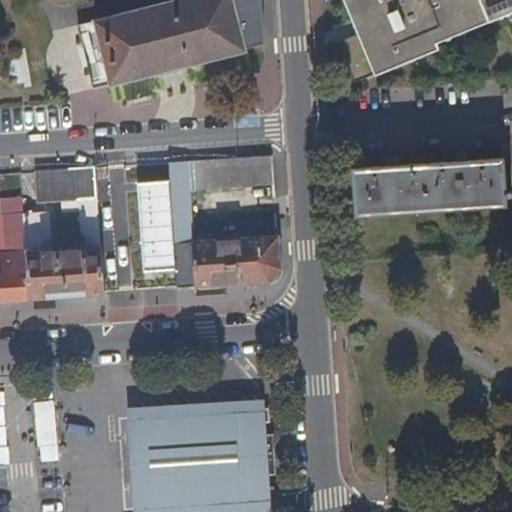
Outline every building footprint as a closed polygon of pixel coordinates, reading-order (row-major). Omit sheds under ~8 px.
[(244,50),(264,45),(260,0),(188,0),(95,24),(112,88),(245,54),(244,50)] [(511,0),(351,0),(365,34),(344,43),(360,82),(423,56),(421,51),(508,15),(511,23),(511,0)] [(456,164),(461,164),(467,164),(466,155),(455,156),(456,164)] [(274,188),(272,159),(171,166),(178,290),(229,287),(262,284),(279,264),(277,239),(193,245),(191,215),(186,215),(185,205),(187,204),(187,193),(274,188)] [(376,161),(377,170),(388,169),(387,160),(376,161)] [(353,172),(356,218),(505,207),(504,200),(510,199),(510,195),(504,195),(502,161),(467,164),(461,164),(456,164),(388,169),(377,170),(353,172)] [(95,171),(37,175),(39,206),(63,204),(64,215),(76,214),(75,203),(85,203),(98,202),(95,171)] [(26,201),(23,200),(23,204),(24,217),(38,217),(38,216),(38,210),(26,201)] [(101,252),(98,202),(85,203),(88,253),(101,252)] [(0,302),(30,301),(24,217),(23,204),(10,205),(10,219),(4,220),(6,254),(13,254),(13,258),(0,258),(0,302)] [(24,217),(30,301),(104,296),(101,258),(101,252),(88,253),(50,255),(52,252),(50,216),(38,216),(38,217),(24,217)] [(101,258),(104,296),(143,293),(139,262),(138,255),(101,258)] [(270,425),(269,411),(134,419),(139,511),(274,503),(273,489),(263,490),(262,478),(276,477),(273,437),(260,438),(259,425),(270,425)]
